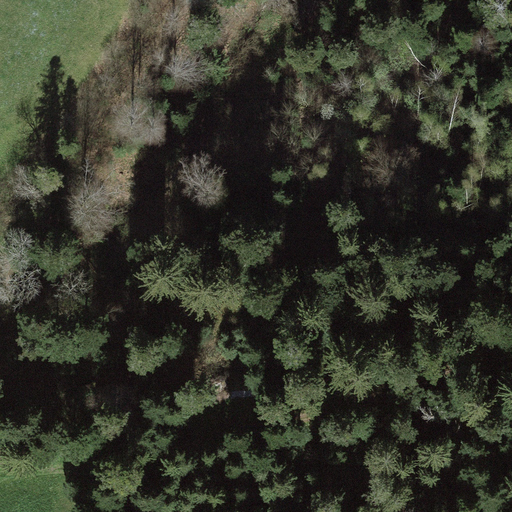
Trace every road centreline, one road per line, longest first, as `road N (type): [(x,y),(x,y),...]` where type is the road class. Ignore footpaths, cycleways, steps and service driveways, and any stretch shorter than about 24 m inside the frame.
road 1 (track): [(0,478),(87,466),(246,301),(464,0)]
road 2 (track): [(511,349),(473,353),(391,393),(161,452),(106,490)]
